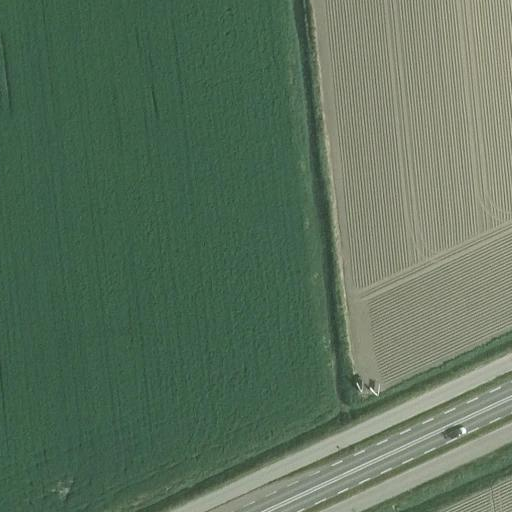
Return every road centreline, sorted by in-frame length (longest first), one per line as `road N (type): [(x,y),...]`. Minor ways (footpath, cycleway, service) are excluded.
road 1 (unclassified): [(187,511),(511,361)]
road 2 (primary): [(263,511),(511,396)]
road 3 (unclassified): [(337,511),(511,430)]
